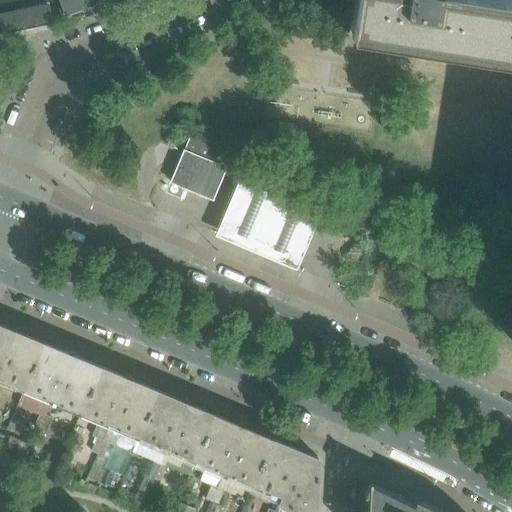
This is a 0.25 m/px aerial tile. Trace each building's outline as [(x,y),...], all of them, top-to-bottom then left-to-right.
[(56,0),(63,17),(108,0),(56,0)] [(381,35),(386,0),(354,0),(350,30),(381,35)] [(413,40),(418,0),(386,0),(381,35),(413,40)] [(444,45),(451,0),(418,0),(413,40),(444,45)] [(476,50),(483,0),(451,0),(444,45),(476,50)] [(507,55),(511,25),(511,0),(483,0),(476,50),(507,55)] [(50,19),(47,3),(0,11),(0,35),(5,35),(39,28),(51,25),(50,19)] [(311,189),(188,138),(184,149),(176,169),(170,182),(209,198),(222,167),(229,170),(258,182),(255,187),(290,201),(303,206),(311,189)] [(242,176),(217,237),(300,271),(325,211),(242,176)] [(0,377),(24,388),(43,343),(0,324),(0,377)] [(81,411),(100,367),(43,343),(24,388),(37,393),(36,397),(67,410),(69,406),(81,411)] [(139,435),(157,391),(100,367),(81,411),(94,417),(92,421),(97,423),(92,436),(96,438),(92,448),(88,446),(86,450),(81,452),(79,458),(81,462),(84,464),(88,462),(103,468),(107,458),(103,457),(109,444),(113,445),(119,432),(124,434),(126,430),(139,435)] [(195,460),(214,415),(157,391),(139,435),(150,440),(148,445),(178,458),(180,453),(195,460)] [(40,430),(46,416),(41,414),(35,428),(40,430)] [(252,484),(272,439),(214,415),(195,460),(208,465),(206,470),(237,483),(238,478),(252,484)] [(46,433),(52,419),(46,416),(40,430),(46,433)] [(23,456),(27,444),(10,437),(5,449),(23,456)] [(315,507),(317,458),(272,439),(252,484),(280,496),(278,500),(293,506),(315,507)] [(154,478),(160,465),(153,462),(148,476),(145,474),(139,488),(149,492),(155,479),(154,478)] [(160,481),(166,467),(160,465),(154,478),(155,479),(160,481)] [(445,511),(398,489),(396,495),(382,488),(371,482),(371,480),(368,480),(368,484),(363,494),(368,494),(366,511),(445,511)] [(207,511),(211,502),(217,488),(211,486),(205,500),(207,500),(205,505),(200,503),(196,511),(207,511)] [(218,505),(224,491),(217,488),(211,502),(218,505)] [(193,511),(195,510),(179,503),(174,511),(193,511)]
